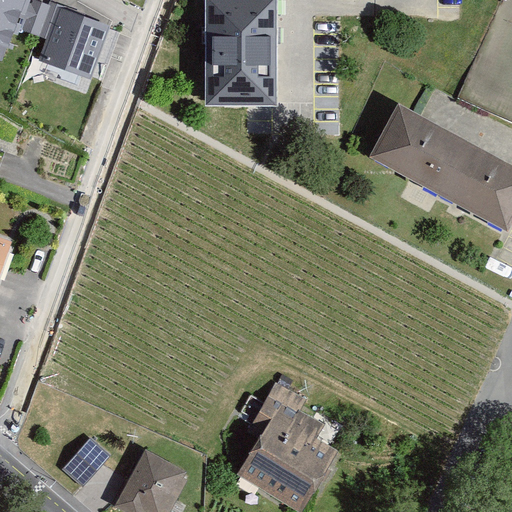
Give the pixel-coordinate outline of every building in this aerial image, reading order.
[(29,0),(0,0),(0,44),(8,47),(16,29),(29,0)] [(57,9),(37,0),(29,0),(16,29),(46,39),(57,9)] [(274,0),(205,0),(204,104),(273,105),(274,0)] [(111,27),(57,9),(46,39),(38,58),(88,77),(111,27)] [(468,143),(399,107),(370,162),(438,198),(468,143)] [(511,166),(468,143),(438,198),(507,234),(511,223),(511,166)] [(0,280),(12,243),(0,238),(0,280)] [(304,399),(276,383),(253,426),(262,431),(239,474),(297,511),(301,511),(338,452),(317,439),(325,424),(299,411),(304,399)] [(110,454),(91,437),(63,468),(83,486),(110,454)] [(163,511),(186,472),(146,451),(115,505),(126,511),(144,511),(145,511),(163,511)]
